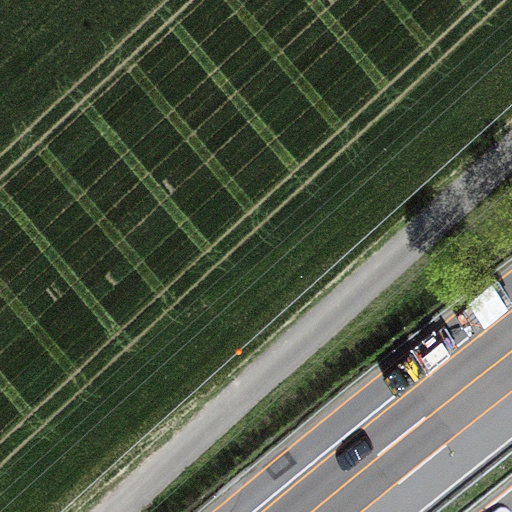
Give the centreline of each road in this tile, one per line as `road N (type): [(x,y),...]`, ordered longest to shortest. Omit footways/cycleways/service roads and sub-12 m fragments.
road 1 (track): [(112,511),(511,149)]
road 2 (motorway): [(511,371),(336,511)]
